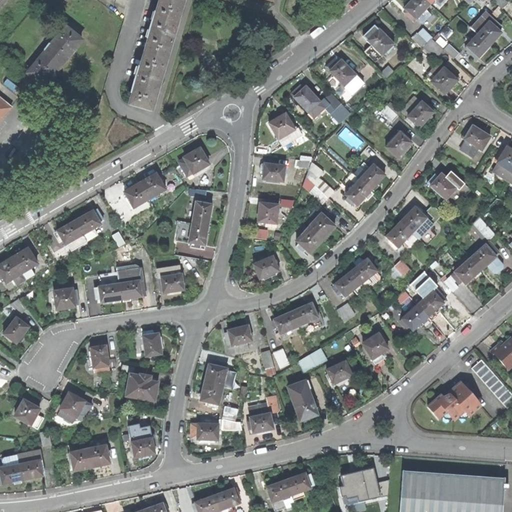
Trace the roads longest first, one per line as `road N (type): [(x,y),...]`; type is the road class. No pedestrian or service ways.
road 1 (residential): [(207,309),(282,294),(311,277),(375,221),(469,100)]
road 2 (residential): [(239,95),(243,167),(207,309)]
road 3 (residential): [(176,133),(0,237)]
road 4 (residential): [(39,376),(76,331),(207,309)]
road 5 (residential): [(0,506),(173,476)]
road 6 (residential): [(173,476),(344,439)]
road 7 (residential): [(138,0),(113,98),(176,133)]
road 8 (residential): [(207,309),(177,411),(173,476)]
road 9 (residential): [(369,0),(239,95)]
road 10 (residential): [(398,399),(511,299)]
